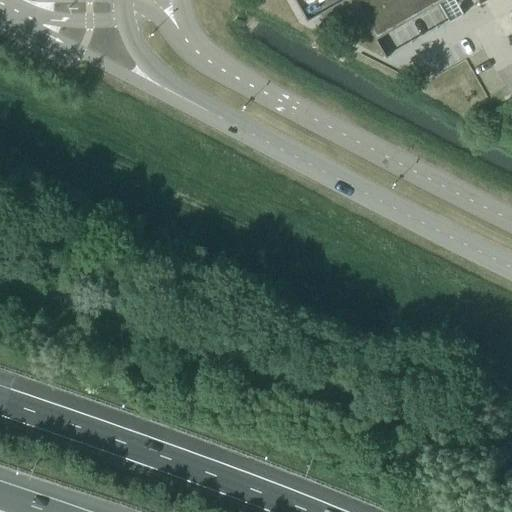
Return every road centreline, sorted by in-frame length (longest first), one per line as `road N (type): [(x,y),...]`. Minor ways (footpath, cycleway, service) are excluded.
road 1 (tertiary): [(511,222),(219,70),(193,45),(177,6)]
road 2 (tertiary): [(150,84),(511,269)]
road 3 (motorway): [(296,511),(0,400)]
road 4 (unclassified): [(25,5),(55,38),(150,84)]
